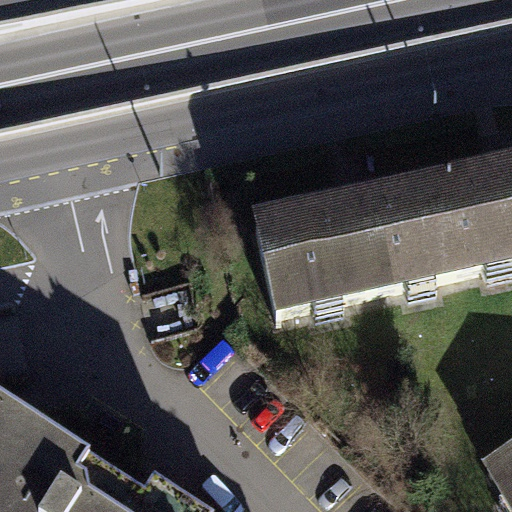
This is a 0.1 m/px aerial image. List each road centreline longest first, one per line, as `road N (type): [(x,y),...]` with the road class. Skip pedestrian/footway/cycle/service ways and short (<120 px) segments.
road 1 (primary): [(0,162),(511,50)]
road 2 (primary): [(388,0),(0,80)]
